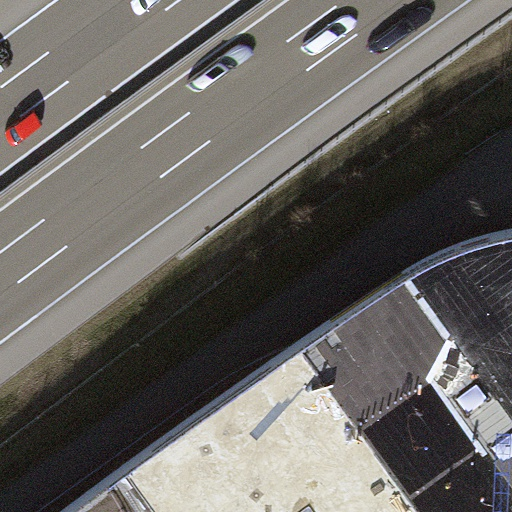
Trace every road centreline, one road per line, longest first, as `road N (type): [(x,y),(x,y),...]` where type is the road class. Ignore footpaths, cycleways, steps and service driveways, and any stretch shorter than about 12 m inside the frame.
road 1 (motorway): [(0,278),(381,0)]
road 2 (motorway): [(149,0),(0,109)]
